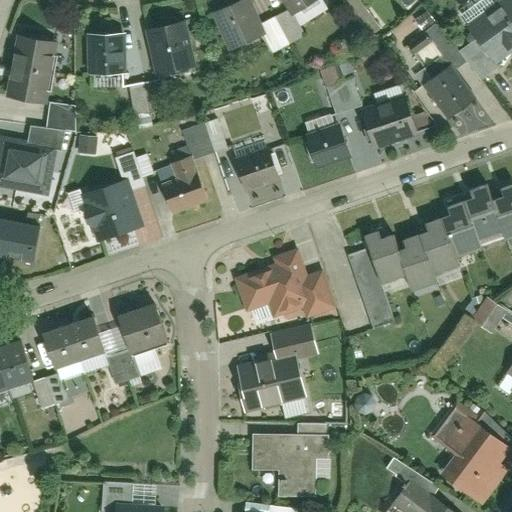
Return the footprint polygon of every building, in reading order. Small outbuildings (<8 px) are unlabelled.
[(258,36),(241,0),(240,0),(213,13),(230,49),(258,36)] [(318,0),(282,0),(291,15),(318,0)] [(511,44),(511,0),(503,0),(468,29),(493,60),(511,44)] [(196,67),(184,21),(148,31),(160,76),(196,67)] [(436,26),(409,47),(428,70),(454,49),(436,26)] [(118,73),(116,34),(87,35),(89,74),(118,73)] [(20,37),(15,68),(53,74),(58,43),(20,37)] [(424,87),(449,120),(478,98),(453,64),(424,87)] [(355,78),(338,81),(335,66),(324,68),(331,112),(360,107),(355,78)] [(15,68),(11,99),(48,105),(53,74),(15,68)] [(158,79),(129,84),(136,127),(151,124),(149,111),(163,108),(158,79)] [(419,136),(406,98),(360,112),(373,151),(419,136)] [(191,158),(228,146),(219,118),(182,129),(191,158)] [(352,160),(340,125),(306,137),(319,172),(352,160)] [(77,152),(94,153),(95,135),(79,134),(77,152)] [(56,149),(2,139),(0,147),(0,183),(48,193),(56,149)] [(283,179),(272,146),(229,160),(240,193),(283,179)] [(163,185),(173,214),(213,200),(197,156),(174,164),(180,179),(163,185)] [(127,180),(83,194),(97,239),(142,226),(127,180)] [(511,241),(511,186),(500,191),(501,196),(489,200),(486,190),(460,199),(461,204),(439,212),(442,221),(421,228),(424,236),(396,245),(393,236),(385,239),(383,233),(369,237),(384,283),(407,275),(413,293),(440,284),(437,277),(461,270),(457,258),(480,250),(478,244),(502,236),(505,244),(511,241)] [(41,226),(0,218),(0,255),(34,261),(41,226)] [(274,261),(235,277),(248,310),(268,302),(275,319),(305,307),(309,317),(338,306),(324,268),(308,274),(298,246),(272,256),(274,261)] [(509,311),(490,297),(474,320),(493,333),(509,311)] [(168,342),(155,304),(118,316),(131,354),(168,342)] [(95,321),(70,328),(78,357),(103,350),(95,321)] [(249,408),(308,398),(301,361),(322,357),(316,325),(276,332),(280,358),(241,365),(249,408)] [(70,328),(46,335),(54,364),(78,357),(70,328)] [(22,342),(0,348),(0,360),(8,388),(33,381),(22,342)] [(442,473),(470,494),(510,442),(460,404),(436,436),(458,453),(442,473)] [(301,433),(253,432),(253,469),(282,470),(281,495),(319,495),(319,458),(330,458),(330,434),(330,423),(301,423),(301,433)] [(454,511),(413,478),(396,498),(413,511),(454,511)]
